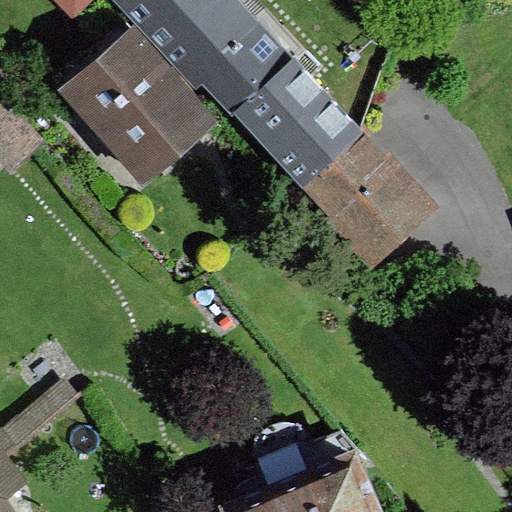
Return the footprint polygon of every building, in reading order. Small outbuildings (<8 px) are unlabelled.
[(239,0),(119,0),(190,77),(203,65),(306,177),(358,130),(239,0)] [(140,32),(69,92),(101,127),(98,130),(130,168),(204,104),(140,32)] [(0,144),(16,162),(41,140),(18,110),(0,91),(0,144)] [(376,252),(427,205),(358,130),(306,177),(376,252)] [(254,454),(259,474),(343,437),(352,455),(360,451),(340,428),(312,440),(295,424),(271,425),(260,434),(255,443),(254,454)] [(0,458),(4,455),(15,446),(1,430),(0,430),(0,458)] [(375,511),(352,455),(343,437),(259,474),(238,484),(234,500),(230,502),(233,511),(375,511)] [(0,492),(21,475),(4,455),(0,458),(0,511),(9,511),(0,496),(0,492)]
